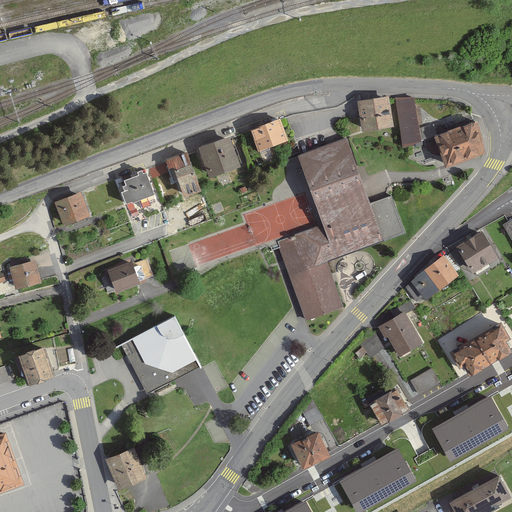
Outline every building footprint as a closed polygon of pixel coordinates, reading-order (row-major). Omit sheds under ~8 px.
[(393,96),(361,101),(366,133),(398,128),(393,96)] [(417,98),(399,97),(407,148),(425,142),(440,134),(437,126),(423,130),(417,98)] [(254,132),(261,152),(292,140),(284,120),(254,132)] [(437,137),(447,165),(483,151),(476,122),(437,137)] [(204,148),(216,181),(245,170),(234,137),(204,148)] [(351,137),(301,154),(326,225),(318,227),(277,242),(299,302),(306,322),(345,308),(330,263),(335,261),(360,252),(409,235),(394,195),(374,202),(351,137)] [(177,170),(187,199),(205,192),(195,163),(177,170)] [(122,181),(130,205),(158,196),(150,172),(122,181)] [(60,203),(69,227),(95,217),(87,193),(60,203)] [(458,249),(474,276),(498,261),(482,235),(458,249)] [(108,269),(118,292),(144,282),(135,258),(108,269)] [(444,259),(405,288),(416,303),(422,298),(426,304),(459,279),(444,259)] [(13,266),(18,289),(44,283),(39,260),(13,266)] [(388,340),(398,358),(422,345),(405,314),(378,328),(385,341),(388,340)] [(201,369),(175,320),(123,346),(142,383),(148,394),(181,380),(201,369)] [(511,328),(509,323),(482,338),(497,363),(511,354),(511,342),(511,341),(511,340),(511,328)] [(386,348),(375,332),(361,346),(371,359),(386,348)] [(469,366),(474,376),(497,363),(482,338),(454,354),(463,369),(469,366)] [(23,355),(33,386),(57,378),(46,347),(23,355)] [(0,384),(15,379),(10,364),(0,367),(0,384)] [(412,381),(419,394),(439,382),(431,370),(412,381)] [(369,404),(381,425),(408,411),(396,389),(369,404)] [(490,395),(431,429),(451,463),(509,428),(490,395)] [(319,406),(301,415),(309,431),(327,422),(319,406)] [(0,481),(25,473),(6,422),(0,424),(0,481)] [(296,446),(307,467),(334,452),(324,432),(312,438),(296,446)] [(108,459),(121,491),(152,478),(139,447),(108,459)] [(397,448),(339,481),(357,511),(362,511),(416,482),(397,448)] [(454,502),(459,511),(482,511),(511,495),(511,488),(504,474),(454,502)] [(256,484),(249,479),(244,487),(251,492),(256,484)] [(284,511),(311,511),(306,500),(284,511)]
